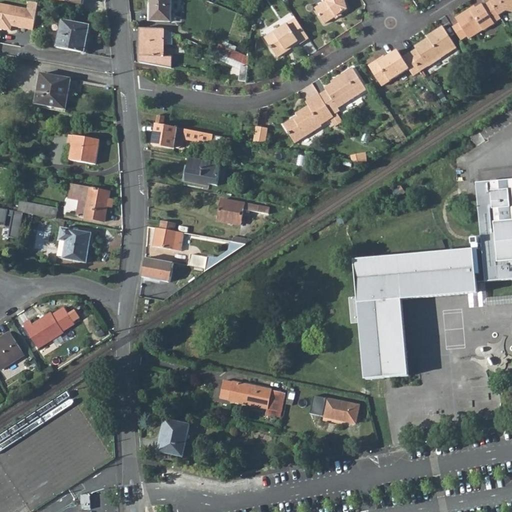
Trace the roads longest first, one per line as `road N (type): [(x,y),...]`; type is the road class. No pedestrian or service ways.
road 1 (residential): [(129,85),(251,104),(391,25)]
road 2 (residential): [(125,308),(137,227),(129,85)]
road 3 (residential): [(132,511),(125,308)]
road 4 (residential): [(511,490),(392,511)]
